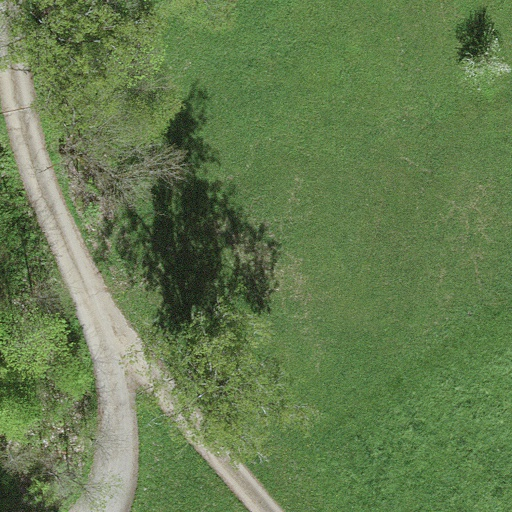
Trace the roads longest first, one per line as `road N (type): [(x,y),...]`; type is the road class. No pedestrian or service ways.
road 1 (track): [(266,511),(105,325),(28,136),(13,78),(12,0)]
road 2 (track): [(105,325),(111,452),(107,496),(97,511)]
